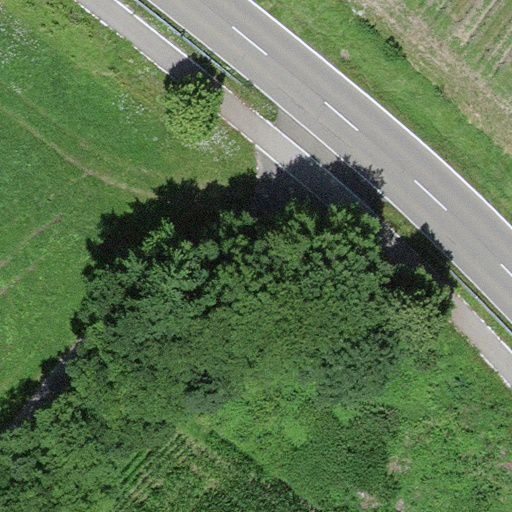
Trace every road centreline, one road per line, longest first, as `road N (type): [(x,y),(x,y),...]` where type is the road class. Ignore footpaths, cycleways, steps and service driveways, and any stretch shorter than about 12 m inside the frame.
road 1 (track): [(344,116),(274,203),(127,314),(0,461)]
road 2 (secondary): [(511,271),(344,116),(199,0)]
